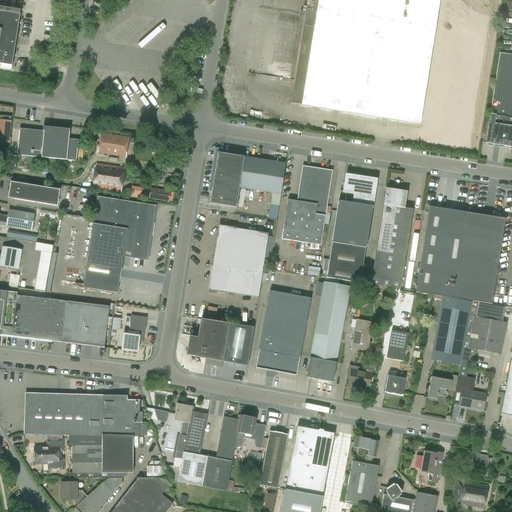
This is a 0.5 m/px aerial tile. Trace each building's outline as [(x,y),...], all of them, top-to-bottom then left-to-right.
[(420,124),(439,0),(306,0),(290,103),(420,124)] [(0,68),(11,71),(20,11),(0,7),(0,68)] [(511,54),(500,53),(486,143),(511,147),(511,54)] [(106,75),(102,78),(117,101),(128,94),(115,75),(109,79),(106,75)] [(124,75),(121,78),(134,95),(137,92),(124,75)] [(179,93),(181,82),(175,81),(173,92),(179,93)] [(0,140),(8,142),(10,122),(0,120),(0,140)] [(77,161),(79,140),(69,139),(70,129),(55,128),(55,126),(44,124),(43,131),(19,128),(17,155),(77,161)] [(125,157),(128,138),(101,134),(98,153),(125,157)] [(280,195),(285,164),(218,153),(209,204),(236,208),(239,188),(280,195)] [(121,192),(124,168),(97,164),(93,188),(121,192)] [(287,200),(283,230),(281,239),(320,245),(325,213),(330,214),(331,208),(326,207),(332,171),(302,166),(297,202),(287,200)] [(338,201),(332,242),(326,278),(360,283),(376,180),(346,175),(343,192),(356,194),(355,204),(338,201)] [(8,198),(57,206),(59,190),(10,182),(8,198)] [(169,202),(171,192),(150,188),(149,198),(169,202)] [(386,188),(370,285),(399,289),(412,209),(404,208),(407,191),(386,188)] [(148,199),(149,191),(138,189),(137,197),(148,199)] [(145,257),(152,209),(141,207),(142,204),(97,197),(82,288),(117,293),(123,254),(145,257)] [(453,298),(467,213),(429,207),(415,292),(442,297),(453,298)] [(0,214),(0,222),(7,223),(6,226),(32,231),(34,215),(8,210),(7,216),(0,214)] [(39,216),(54,219),(55,213),(40,211),(39,216)] [(467,213),(453,298),(471,301),(491,304),(505,219),(467,213)] [(268,234),(219,226),(209,290),(258,298),(261,279),(266,280),(267,274),(262,274),(268,234)] [(18,233),(17,239),(36,243),(37,237),(18,233)] [(44,292),(52,246),(36,243),(34,251),(41,252),(34,290),(44,292)] [(1,255),(0,254),(0,266),(18,270),(21,251),(2,247),(1,255)] [(8,287),(16,288),(18,276),(16,276),(17,276),(10,274),(8,287)] [(306,377),(332,382),(350,287),(323,282),(306,377)] [(0,334),(1,335),(104,348),(109,307),(16,296),(17,293),(0,290),(0,334)] [(256,368),(267,370),(267,374),(273,376),(275,371),(296,375),(310,299),(270,291),(256,368)] [(453,298),(442,297),(430,359),(460,365),(468,366),(471,349),(500,354),(506,323),(502,322),(469,316),(471,301),(453,298)] [(471,301),(469,316),(502,322),(505,307),(491,305),(491,304),(471,301)] [(215,317),(217,307),(208,306),(206,316),(215,317)] [(131,316),(128,335),(123,334),(121,350),(137,352),(138,343),(142,343),(144,331),(145,331),(147,318),(131,316)] [(254,329),(201,319),(197,338),(189,336),(186,355),(201,358),(201,356),(207,357),(206,359),(208,359),(207,363),(208,364),(209,365),(219,367),(220,367),(222,365),(222,362),(247,366),(254,329)] [(356,320),(350,348),(367,352),(373,323),(356,320)] [(386,358),(403,361),(407,334),(404,333),(405,329),(402,328),(403,323),(396,322),(395,325),(392,325),(386,358)] [(511,353),(500,414),(511,416),(511,353)] [(372,373),(358,370),(359,368),(349,366),(347,376),(349,377),(348,385),(369,389),(372,373)] [(405,379),(395,377),(396,372),(390,371),(389,376),(388,376),(385,392),(402,395),(405,379)] [(452,375),(451,381),(431,377),(427,398),(437,400),(437,395),(444,397),(446,390),(449,390),(449,391),(450,391),(455,391),(457,381),(458,376),(452,375)] [(486,395),(470,392),(473,379),(458,376),(455,392),(461,393),(459,406),(483,410),(486,395)] [(122,396),(103,396),(74,395),(74,397),(27,395),(26,424),(24,424),(23,435),(47,435),(54,436),(68,436),(102,437),(102,435),(133,436),(132,436),(146,436),(147,423),(142,423),(143,413),(139,412),(140,401),(122,400),(122,396)] [(202,487),(207,457),(199,456),(207,414),(191,411),(192,407),(176,404),(173,421),(182,422),(175,458),(182,460),(177,482),(202,487)] [(165,422),(167,413),(153,410),(157,420),(165,422)] [(256,449),(261,449),(263,438),(265,427),(254,425),(255,419),(239,416),(238,420),(223,417),(215,459),(207,457),(202,487),(226,492),(234,446),(241,447),(244,434),(255,436),(256,449)] [(298,426),(285,489),(322,496),(335,434),(298,426)] [(268,439),(263,438),(261,449),(266,450),(260,483),(278,486),(288,435),(270,431),(268,439)] [(133,473),(132,436),(133,436),(102,435),(102,437),(75,436),(68,436),(68,446),(71,446),(72,446),(72,453),(72,473),(68,473),(68,478),(72,478),(90,478),(108,478),(120,478),(123,478),(123,477),(126,477),(126,473),(133,473)] [(344,501),(370,506),(379,467),(368,464),(374,457),(375,457),(378,441),(370,440),(370,439),(356,437),(354,447),(368,450),(367,455),(365,455),(364,464),(352,461),(344,501)] [(46,447),(34,448),(35,465),(47,464),(47,472),(52,471),(58,470),(58,471),(64,471),(64,458),(58,458),(57,452),(57,448),(57,447),(56,447),(51,447),(46,447)] [(427,481),(437,483),(442,453),(424,450),(420,471),(428,473),(427,481)] [(486,466),(488,456),(475,454),(474,465),(486,466)] [(477,468),(475,476),(483,477),(484,469),(477,468)] [(75,491),(75,483),(75,478),(66,479),(66,483),(61,483),(61,499),(73,499),(78,505),(75,507),(78,511),(98,511),(101,510),(100,508),(107,502),(106,501),(113,495),(111,493),(121,484),(121,478),(108,479),(86,497),(81,491),(75,491)] [(166,511),(172,504),(161,495),(169,485),(165,479),(138,479),(111,511),(166,511)] [(453,494),(461,496),(464,483),(455,482),(453,494)] [(484,507),(487,487),(464,483),(461,503),(484,507)] [(383,494),(380,508),(385,509),(384,511),(433,511),(437,496),(416,492),(415,501),(399,497),(398,497),(401,495),(400,494),(401,492),(396,484),(396,485),(394,484),(393,484),(386,489),(386,491),(385,492),(387,494),(386,495),(383,494)] [(273,507),(274,493),(265,492),(264,506),(273,507)]
